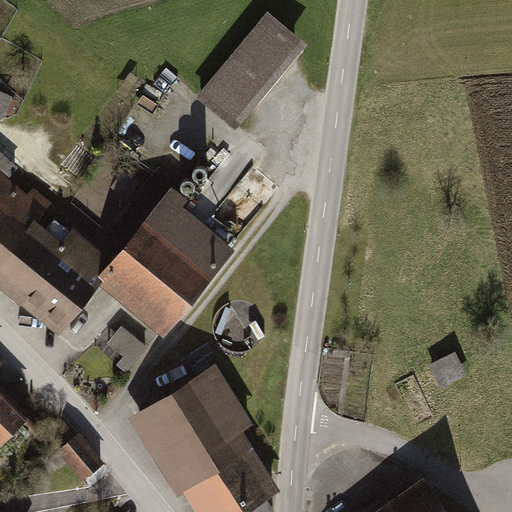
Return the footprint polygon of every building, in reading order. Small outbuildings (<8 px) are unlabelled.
[(267,16),(202,94),(231,119),(296,41),(267,16)] [(170,69),(160,80),(174,92),(184,81),(170,69)] [(0,264),(34,224),(44,212),(16,189),(3,200),(0,196),(0,187),(16,169),(0,156),(0,264)] [(116,187),(125,194),(135,181),(126,174),(116,187)] [(146,301),(137,311),(153,324),(162,314),(170,321),(229,250),(187,215),(188,214),(167,197),(144,224),(146,225),(109,270),(146,301)] [(55,219),(45,233),(64,249),(27,295),(64,325),(101,280),(79,262),(90,248),(55,219)] [(34,224),(0,264),(0,272),(27,295),(64,249),(45,233),(34,224)] [(126,370),(146,346),(122,327),(109,343),(125,355),(119,363),(126,370)] [(456,354),(433,366),(440,380),(463,368),(456,354)] [(147,411),(181,466),(237,431),(248,424),(214,370),(147,411)] [(0,394),(0,441),(1,442),(24,419),(0,394)] [(237,431),(181,466),(191,480),(190,481),(208,511),(235,511),(239,510),(240,511),(269,511),(270,510),(261,496),(273,489),(237,431)] [(61,449),(84,477),(102,462),(80,435),(61,449)] [(446,511),(430,488),(396,511),(446,511)]
